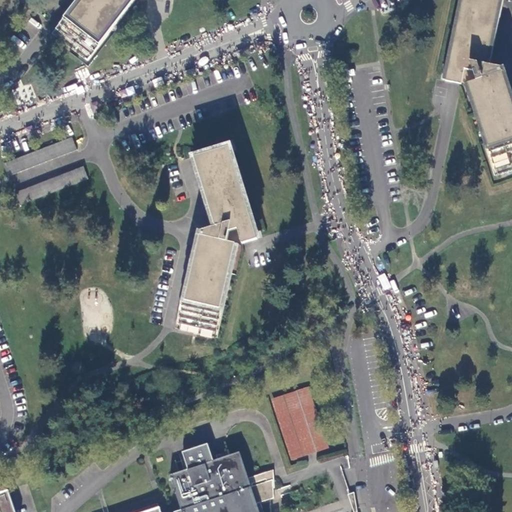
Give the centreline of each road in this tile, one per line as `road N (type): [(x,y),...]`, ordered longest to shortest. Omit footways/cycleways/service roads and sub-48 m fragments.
road 1 (tertiary): [(425,511),(399,359),(344,217),(321,104)]
road 2 (tertiary): [(220,45),(0,130)]
